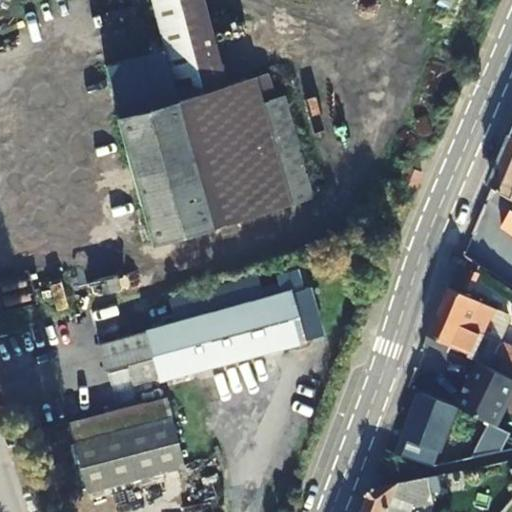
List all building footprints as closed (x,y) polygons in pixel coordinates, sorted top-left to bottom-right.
[(175,100),(225,85),(199,0),(146,0),(160,47),(175,100)] [(160,47),(100,66),(114,117),(175,100),(160,47)] [(264,75),(225,85),(175,100),(114,117),(149,243),(309,199),(281,98),(272,100),(264,75)] [(511,156),(504,154),(491,186),(511,199),(511,156)] [(403,171),(391,201),(406,206),(418,176),(403,171)] [(502,225),(511,231),(511,213),(509,215),(502,225)] [(153,353),(162,381),(325,337),(313,290),(304,293),(298,270),(278,275),(282,299),(266,303),(258,277),(171,300),(177,325),(103,346),(108,366),(153,353)] [(499,310),(448,288),(427,336),(469,354),(468,358),(470,359),(481,333),(488,337),(499,310)] [(511,363),(495,356),(489,368),(511,379),(511,363)] [(511,404),(511,379),(489,368),(479,363),(458,406),(500,428),(511,404)] [(397,454),(432,467),(441,450),(457,407),(420,394),(397,454)] [(188,468),(169,398),(71,425),(90,493),(188,468)] [(396,456),(384,452),(377,472),(381,478),(389,477),(396,456)] [(414,511),(417,506),(435,502),(429,478),(369,492),(362,511),(414,511)]
